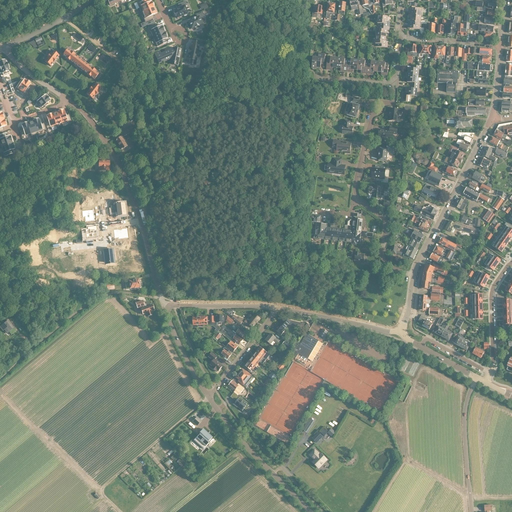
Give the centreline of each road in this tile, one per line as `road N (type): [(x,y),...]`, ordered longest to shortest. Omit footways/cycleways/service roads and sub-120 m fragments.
road 1 (residential): [(413,274),(491,119)]
road 2 (unclassified): [(310,511),(207,396)]
road 3 (residential): [(140,223),(120,167),(66,100)]
road 4 (unclassified): [(476,378),(465,405),(471,511)]
road 5 (unclassified): [(398,335),(280,307)]
